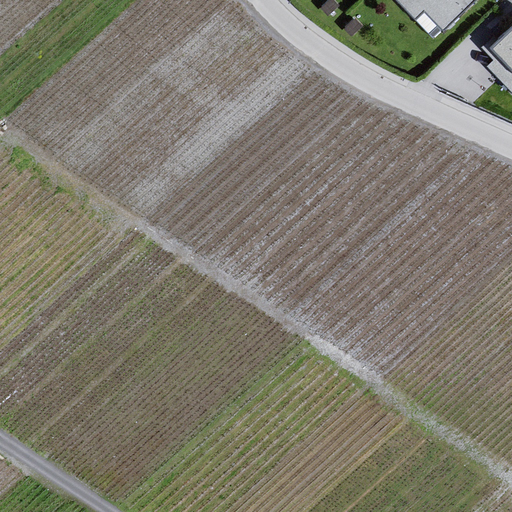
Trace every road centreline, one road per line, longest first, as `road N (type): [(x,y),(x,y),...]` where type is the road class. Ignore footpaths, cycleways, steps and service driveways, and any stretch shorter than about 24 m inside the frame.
road 1 (residential): [(259,0),(316,55),(511,151)]
road 2 (track): [(0,442),(104,511)]
